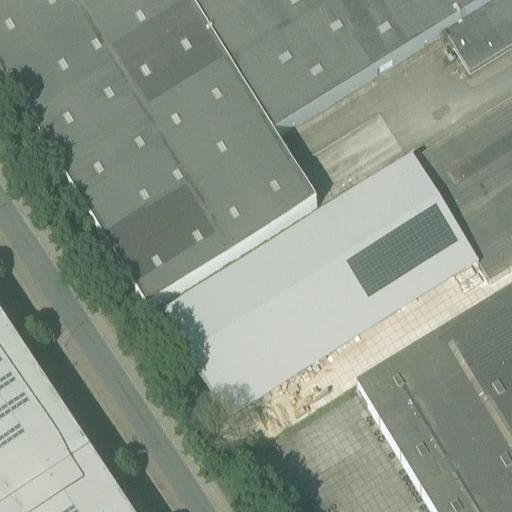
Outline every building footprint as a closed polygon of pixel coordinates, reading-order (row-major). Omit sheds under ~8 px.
[(511,0),(19,0),(0,12),(0,79),(148,318),(317,212),(273,142),(444,36),(470,78),(511,51),(511,0)] [(489,288),(511,273),(511,105),(413,167),(481,275),(489,288)] [(413,167),(163,323),(232,429),(481,275),(413,167)] [(511,511),(511,299),(356,394),(428,511),(511,511)] [(0,511),(21,511),(99,461),(0,310),(0,511)] [(132,511),(99,461),(21,511),(132,511)]
